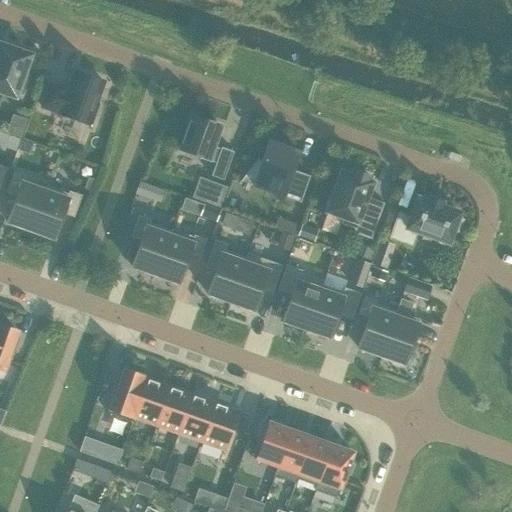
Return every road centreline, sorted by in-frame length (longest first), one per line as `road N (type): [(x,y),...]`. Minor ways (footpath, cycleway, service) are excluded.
road 1 (residential): [(415,421),(488,225),(481,188),(0,11)]
road 2 (residential): [(415,421),(0,270)]
